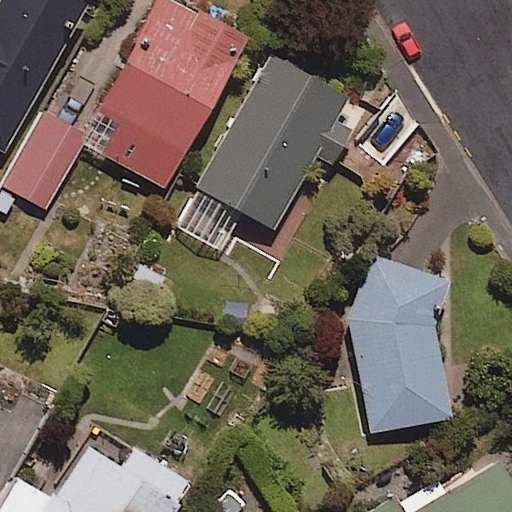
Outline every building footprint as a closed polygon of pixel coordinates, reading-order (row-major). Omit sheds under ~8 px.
[(0,0),(0,142),(77,0),(0,0)] [(187,0),(142,0),(76,124),(85,129),(79,139),(157,181),(239,28),(187,0)] [(342,87),(263,46),(170,222),(227,252),(249,211),(269,222),(308,149),(328,159),(348,123),(328,113),(342,87)] [(418,124),(386,100),(357,138),(389,162),(418,124)] [(82,129),(41,108),(2,184),(44,205),(82,129)] [(439,270),(370,249),(341,311),(368,426),(441,410),(425,316),(439,270)] [(271,375),(215,341),(182,394),(238,428),(271,375)] [(114,457),(82,438),(47,494),(15,474),(0,498),(0,511),(159,511),(183,474),(125,438),(114,457)] [(511,511),(511,486),(487,449),(435,483),(426,470),(362,511),(511,511)] [(246,511),(260,497),(240,479),(210,511),(246,511)]
